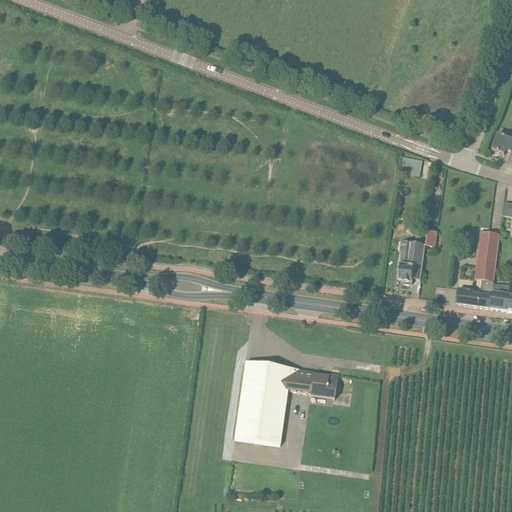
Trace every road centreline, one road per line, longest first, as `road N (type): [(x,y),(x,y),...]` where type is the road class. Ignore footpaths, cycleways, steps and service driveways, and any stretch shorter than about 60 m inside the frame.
road 1 (secondary): [(511,333),(0,262)]
road 2 (tertiary): [(468,162),(25,0)]
road 3 (residential): [(468,162),(511,34)]
